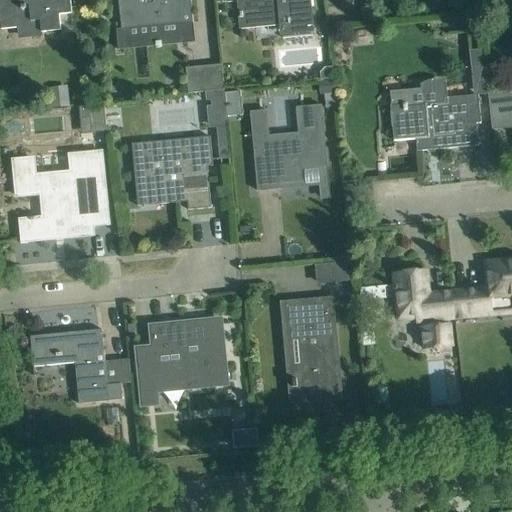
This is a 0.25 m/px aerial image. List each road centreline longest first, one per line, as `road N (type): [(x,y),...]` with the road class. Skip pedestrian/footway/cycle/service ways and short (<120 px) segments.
road 1 (residential): [(36,511),(376,479)]
road 2 (residential): [(0,300),(169,283),(207,271)]
road 3 (residential): [(376,479),(511,466)]
